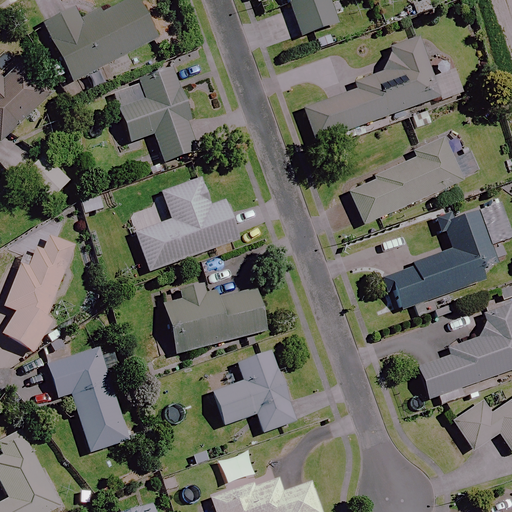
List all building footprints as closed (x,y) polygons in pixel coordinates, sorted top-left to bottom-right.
[(155,42),(133,0),(131,0),(99,16),(97,13),(77,23),(70,11),(40,27),(70,86),(155,42)] [(282,0),(295,41),(334,28),(324,0),(282,0)] [(401,114),(408,135),(433,126),(426,106),(436,102),(416,42),(413,43),(378,55),(385,74),(353,85),(356,93),(300,112),(312,147),(343,137),(345,143),(364,137),(361,128),(401,114)] [(0,143),(47,98),(16,66),(0,81),(0,143)] [(196,154),(169,74),(110,95),(127,147),(151,138),(161,166),(196,154)] [(461,183),(443,143),(408,159),(410,165),(344,195),(359,229),(461,183)] [(67,183),(41,160),(21,183),(46,206),(67,183)] [(208,208),(199,182),(159,196),(168,222),(133,234),(147,275),(233,245),(219,204),(208,208)] [(102,212),(98,198),(78,204),(81,217),(102,212)] [(435,240),(443,237),(449,254),(410,268),(411,271),(384,281),(395,314),(483,283),(479,272),(492,268),(471,207),(438,218),(429,222),(435,240)] [(0,337),(0,338),(32,353),(40,336),(49,340),(58,319),(44,313),(74,248),(45,235),(31,265),(23,261),(1,309),(11,314),(0,337)] [(263,334),(244,262),(202,274),(205,285),(157,298),(174,358),(263,334)] [(511,373),(511,316),(511,314),(478,325),(483,339),(446,352),(449,360),(414,372),(424,403),(511,373)] [(127,444),(96,351),(44,369),(55,402),(68,397),(88,456),(127,444)] [(292,426),(268,354),(236,365),(242,385),(209,396),(220,429),(253,418),(259,437),(292,426)] [(511,399),(495,410),(489,399),(449,424),(469,455),(496,438),(507,456),(511,452),(511,399)] [(0,491),(6,502),(0,504),(0,511),(52,511),(59,508),(19,433),(0,443),(0,491)] [(251,478),(243,456),(215,465),(223,488),(251,478)] [(280,495),(276,482),(247,491),(246,489),(209,501),(212,511),(315,511),(307,486),(280,495)]
